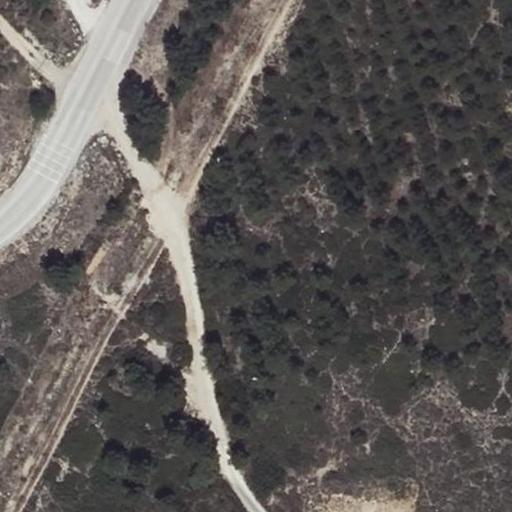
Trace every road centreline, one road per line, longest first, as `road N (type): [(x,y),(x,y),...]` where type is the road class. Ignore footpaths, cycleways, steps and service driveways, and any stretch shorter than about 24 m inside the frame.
road 1 (track): [(89,86),(171,221),(188,272),(200,374),(231,476),(252,511)]
road 2 (unclassified): [(133,0),(29,196),(0,226)]
